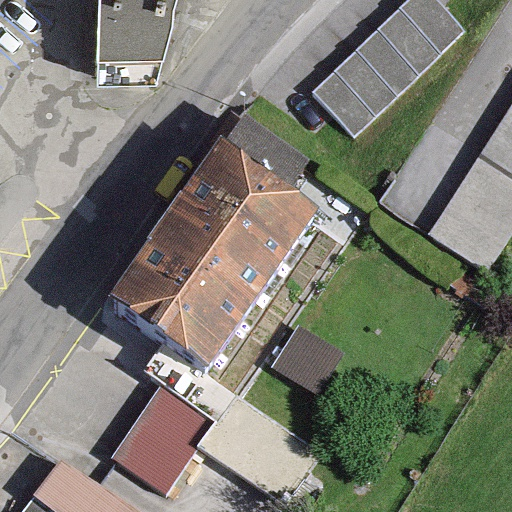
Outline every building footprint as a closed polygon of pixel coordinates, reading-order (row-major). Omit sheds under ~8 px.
[(102,0),(98,75),(157,75),(175,0),(102,0)] [(432,0),(414,0),(314,97),(358,141),(467,36),(432,0)] [(511,259),(511,131),(438,247),(496,284),(511,259)] [(324,236),(225,173),(127,327),(227,390),(324,236)] [(324,391),(346,353),(303,328),(281,366),(324,391)] [(117,461),(172,493),(216,418),(161,386),(117,461)] [(131,511),(60,467),(26,511),(131,511)]
